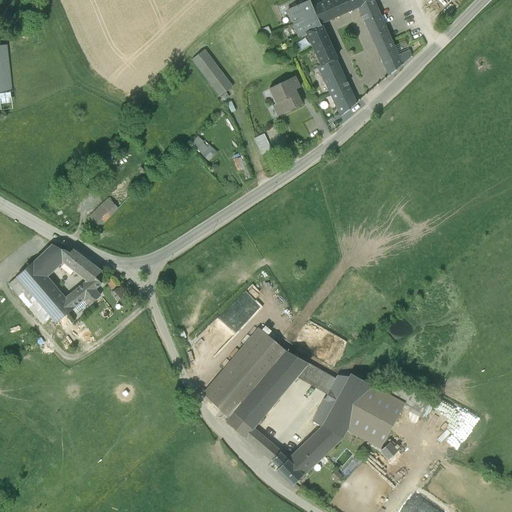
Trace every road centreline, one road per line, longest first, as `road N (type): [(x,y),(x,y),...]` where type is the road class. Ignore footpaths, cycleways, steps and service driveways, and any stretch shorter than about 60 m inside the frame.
road 1 (residential): [(150,255),(306,155),(475,0)]
road 2 (unclassified): [(325,511),(269,478),(208,415),(174,360),(145,288)]
road 3 (residential): [(0,201),(121,260)]
